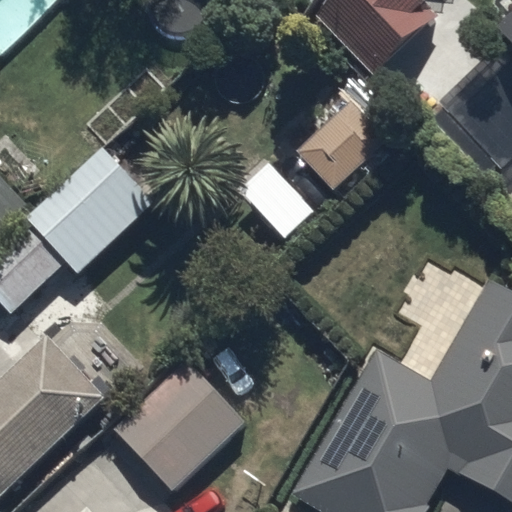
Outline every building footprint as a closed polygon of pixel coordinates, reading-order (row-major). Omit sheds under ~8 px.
[(432,1),(432,0),(331,0),(309,25),(375,86),(444,12),(432,1)] [(304,144),(342,183),(393,135),(355,95),(304,144)] [(159,200),(107,145),(33,215),(46,229),(0,272),(0,297),(13,311),(71,256),(84,270),(159,200)] [(379,346),(296,492),(331,511),(430,511),(456,467),(511,498),(511,284),(497,276),(438,379),(379,346)] [(0,379),(0,506),(111,396),(47,332),(0,379)] [(186,355),(113,423),(176,489),(248,421),(186,355)]
